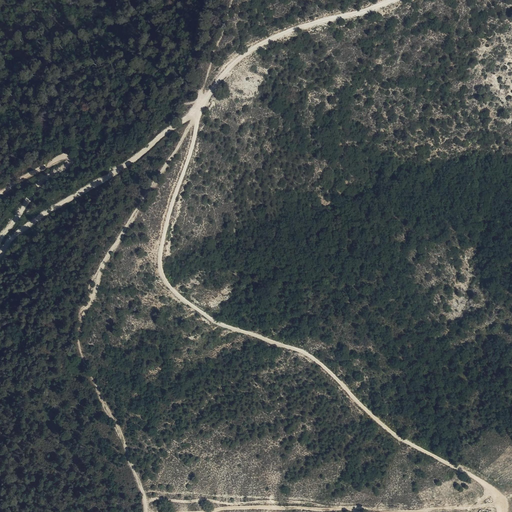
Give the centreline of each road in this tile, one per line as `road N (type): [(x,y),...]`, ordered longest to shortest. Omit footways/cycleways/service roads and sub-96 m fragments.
road 1 (track): [(199,104),(159,261),(171,292),(213,322),(310,355),(386,429),(503,497)]
road 2 (track): [(0,256),(12,236),(111,175),(199,104)]
road 3 (track): [(506,502),(414,511),(267,500)]
road 4 (track): [(392,0),(269,38),(243,54),(199,104)]
road 5 (track): [(0,237),(42,184),(69,165),(61,159),(0,193)]
road 6 (track): [(145,501),(267,500)]
